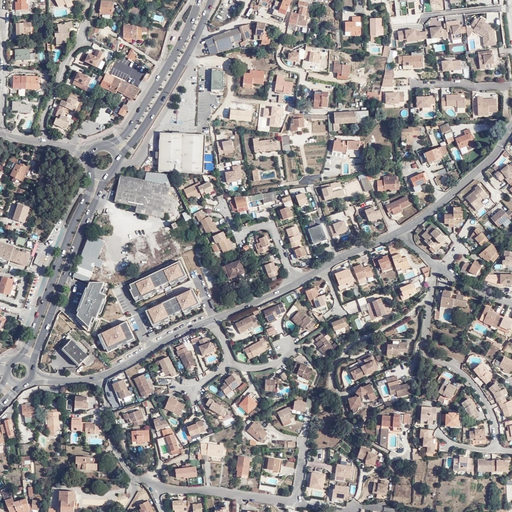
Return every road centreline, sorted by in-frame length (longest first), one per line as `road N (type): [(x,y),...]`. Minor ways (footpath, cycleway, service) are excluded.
road 1 (tertiary): [(95,377),(401,231)]
road 2 (unknown): [(431,294),(348,347),(334,373),(355,433),(412,455)]
road 3 (primary): [(32,362),(105,175)]
road 4 (primary): [(93,172),(20,355)]
road 5 (primary): [(118,156),(149,120),(211,0)]
road 6 (primary): [(198,0),(130,127),(107,145)]
road 7 (tertiary): [(401,231),(511,127)]
road 8 (residential): [(120,511),(134,483),(95,377)]
road 9 (residential): [(401,231),(436,264),(511,302)]
road 10 (residential): [(1,132),(2,0)]
